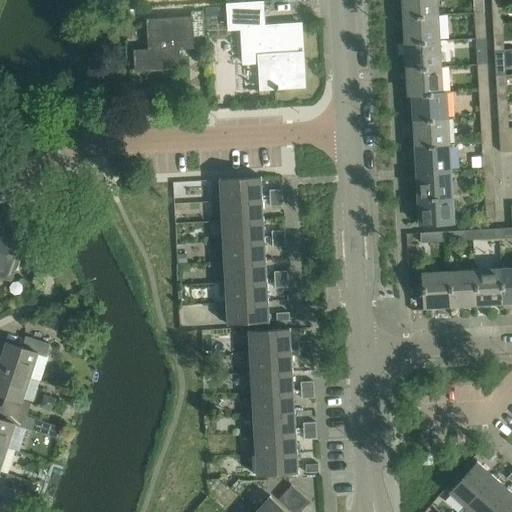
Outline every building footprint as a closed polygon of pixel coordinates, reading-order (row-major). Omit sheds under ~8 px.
[(436,0),(402,0),(404,17),(438,15),(436,0)] [(473,0),(474,13),(484,13),(483,0),(473,0)] [(501,0),(491,0),(493,24),(502,24),(501,0)] [(264,2),(228,4),(229,30),(242,29),(244,64),(260,63),(262,90),(275,89),(275,91),(278,91),(278,89),(305,87),(301,24),(265,27),(264,2)] [(204,37),(203,12),(191,12),(193,38),(204,37)] [(484,13),(474,13),(476,39),(485,39),(484,13)] [(438,15),(404,17),(405,43),(439,41),(438,15)] [(149,50),(134,51),(135,72),(180,69),(178,49),(193,49),(191,18),(147,20),(149,50)] [(502,24),(493,24),(494,50),(504,50),(502,24)] [(485,39),(476,39),(477,65),(487,64),(485,39)] [(439,41),(405,43),(407,69),(441,67),(439,41)] [(504,50),(494,50),(496,76),(505,76),(504,50)] [(487,64),(477,65),(479,91),(488,90),(487,64)] [(441,67),(407,69),(408,95),(446,93),(446,92),(442,93),(441,67)] [(505,76),(496,76),(497,102),(507,102),(505,76)] [(488,90),(479,91),(480,117),(490,116),(488,90)] [(446,93),(408,95),(408,96),(412,96),(414,121),(448,119),(446,93)] [(507,102),(497,102),(499,129),(508,128),(507,102)] [(490,116),(480,117),(482,143),(491,142),(490,116)] [(448,119),(414,121),(415,147),(449,145),(448,119)] [(499,129),(500,153),(511,152),(511,128),(508,128),(499,129)] [(491,142),(482,143),(483,169),(493,168),(491,142)] [(449,145),(415,147),(417,173),(451,171),(449,145)] [(493,168),(483,169),(485,195),(494,194),(493,168)] [(451,171),(417,173),(418,199),(452,197),(451,171)] [(220,180),(221,202),(262,199),(261,178),(220,180)] [(269,191),(270,199),(282,198),(282,190),(269,191)] [(494,194),(485,195),(486,222),(496,221),(494,194)] [(452,197),(418,199),(420,226),(454,224),(452,197)] [(282,198),(270,199),(270,207),(283,206),(282,198)] [(262,199),(221,202),(222,222),(263,220),(262,199)] [(263,220),(222,222),(223,242),(264,240),(263,220)] [(511,238),(511,228),(499,229),(499,239),(511,238)] [(499,229),(473,231),(473,240),(499,239),(499,229)] [(272,232),(272,240),(285,239),(284,231),(272,232)] [(473,231),(447,232),(447,242),(473,241),(473,231)] [(447,242),(447,232),(420,234),(421,244),(447,242)] [(0,233),(0,269),(1,270),(0,271),(0,278),(11,282),(19,258),(7,254),(13,238),(0,233)] [(285,239),(272,240),(273,248),(285,247),(285,239)] [(264,240),(223,242),(224,263),(265,260),(264,240)] [(187,255),(178,255),(179,264),(188,263),(187,255)] [(265,260),(224,263),(225,283),(267,281),(265,260)] [(511,269),(501,270),(503,304),(511,303),(511,269)] [(501,270),(475,271),(477,305),(503,304),(501,270)] [(475,271),(449,273),(451,307),(477,305),(475,271)] [(274,273),(274,281),(287,280),(286,272),(274,273)] [(451,307),(449,273),(422,274),(424,308),(451,307)] [(287,280),(274,281),(275,289),(287,288),(287,280)] [(267,281),(225,283),(227,304),(268,301),(267,281)] [(268,301),(227,304),(228,325),(269,323),(268,301)] [(276,314),(277,322),(289,321),(289,313),(276,314)] [(248,332),(250,353),(291,351),(290,329),(248,332)] [(0,361),(0,367),(31,378),(40,381),(47,358),(46,358),(50,345),(26,337),(22,349),(6,343),(0,361)] [(299,342),(299,350),(311,350),(311,342),(299,342)] [(311,350),(299,350),(299,358),(312,358),(311,350)] [(291,351),(250,353),(251,374),(292,371),(291,351)] [(31,378),(0,367),(0,395),(6,397),(2,408),(27,416),(31,404),(23,401),(31,378)] [(292,371),(251,374),(252,394),(293,392),(292,371)] [(301,383),(301,391),(314,390),(313,383),(301,383)] [(314,390),(301,391),(302,399),(314,398),(314,390)] [(293,392),(252,394),(253,414),(294,412),(293,392)] [(0,446),(7,449),(15,426),(22,428),(27,416),(2,408),(0,407),(0,446)] [(294,412),(253,414),(254,435),(296,432),(294,412)] [(37,419),(34,431),(42,434),(46,422),(37,419)] [(303,424),(304,432),(316,431),(316,423),(303,424)] [(316,431),(304,432),(304,440),(317,439),(316,431)] [(296,432),(254,435),(256,455),(297,453),(296,432)] [(497,452),(491,447),(482,456),(488,462),(497,452)] [(297,453),(256,455),(257,477),(298,474),(297,453)] [(432,453),(423,453),(424,465),(433,464),(432,453)] [(449,493),(465,507),(493,476),(477,462),(449,493)] [(318,465),(306,466),(306,474),(319,473),(318,465)] [(493,476),(465,507),(470,511),(488,511),(508,490),(493,476)] [(21,479),(17,491),(33,497),(37,484),(21,479)] [(291,486),(279,500),(292,511),(301,511),(310,503),(291,486)] [(488,511),(511,511),(511,493),(508,490),(488,511)] [(286,511),(270,497),(256,511),(286,511)]
